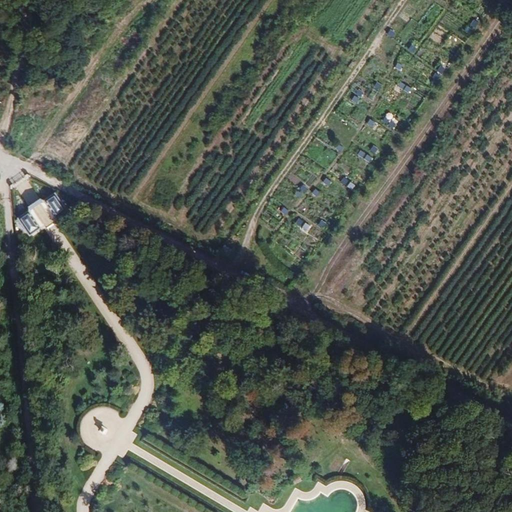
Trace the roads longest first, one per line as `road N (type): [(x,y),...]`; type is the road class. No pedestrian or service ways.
road 1 (track): [(0,155),(511,421)]
road 2 (track): [(0,158),(36,511)]
road 3 (track): [(234,277),(255,215),(403,0)]
road 4 (track): [(0,152),(25,0)]
